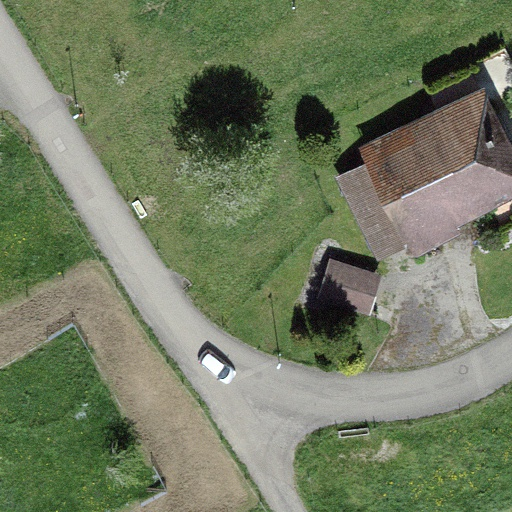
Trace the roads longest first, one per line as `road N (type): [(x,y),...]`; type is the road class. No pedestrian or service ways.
road 1 (unclassified): [(9,88),(206,370),(286,404),(391,405),(459,385),(511,354)]
road 2 (track): [(289,511),(259,462),(286,404)]
